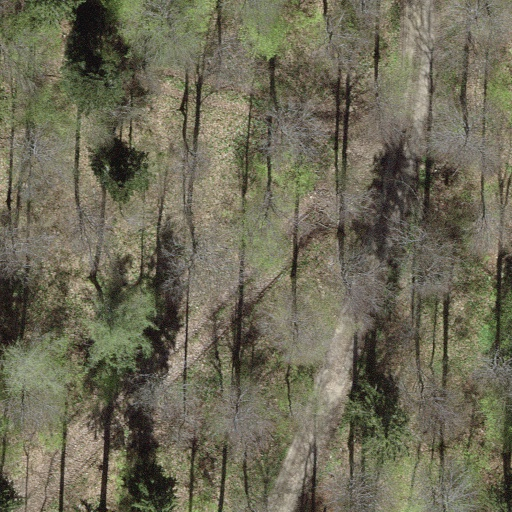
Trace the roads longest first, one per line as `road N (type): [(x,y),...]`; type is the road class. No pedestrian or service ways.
road 1 (track): [(414,122),(194,325),(16,511)]
road 2 (track): [(426,0),(429,38),(414,122),(378,265),(282,511)]
